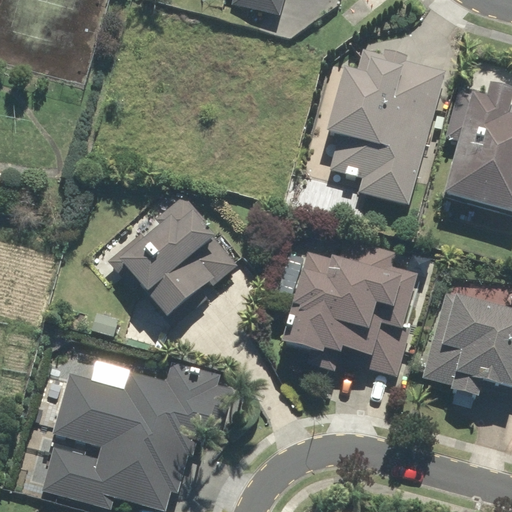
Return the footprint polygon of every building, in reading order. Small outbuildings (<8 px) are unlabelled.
[(218,0),(224,2),(224,0),(231,0),(230,5),(281,19),(285,0),(218,0)] [(410,210),(446,76),(408,66),(410,60),(387,53),(385,60),(364,55),(358,77),(346,74),(329,140),(340,142),(331,174),(365,183),(361,197),(410,210)] [(445,142),(458,146),(444,198),(511,217),(511,94),(492,89),(489,99),(460,90),(445,142)] [(317,180),(292,174),(287,197),(311,203),(317,180)] [(171,324),(215,284),(218,288),(239,269),(200,226),(205,221),(186,200),(157,226),(162,231),(147,244),(141,237),(110,266),(138,297),(142,293),(171,324)] [(393,266),(344,251),(340,266),(309,257),(281,349),(398,384),(414,329),(407,327),(421,281),(392,272),(393,266)] [(511,396),(511,314),(442,298),(422,382),(454,390),(453,397),(480,404),(484,390),(511,396)] [(120,318),(95,314),(91,340),(116,344),(120,318)] [(55,449),(42,494),(102,511),(111,511),(115,501),(150,511),(165,511),(172,492),(180,495),(199,432),(209,435),(225,379),(173,364),(167,386),(129,374),(123,393),(81,380),(79,388),(69,385),(53,438),(102,452),(99,462),(55,449)]
